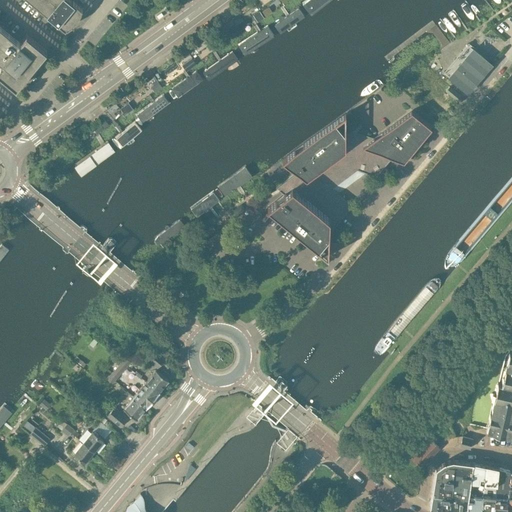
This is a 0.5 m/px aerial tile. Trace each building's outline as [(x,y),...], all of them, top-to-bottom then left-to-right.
[(82,9),(71,0),(29,0),(65,29),(82,9)] [(304,15),(298,8),(275,24),(280,31),(304,15)] [(26,33),(19,41),(0,25),(0,60),(2,62),(0,63),(0,74),(15,87),(39,58),(46,50),(26,33)] [(237,45),(240,51),(271,34),(267,28),(237,45)] [(206,56),(209,43),(201,41),(197,54),(206,56)] [(219,41),(212,45),(215,49),(215,50),(222,45),(219,41)] [(468,92),(491,64),(467,44),(444,71),(468,92)] [(202,69),(206,76),(234,56),(229,49),(202,69)] [(192,59),(182,66),(186,71),(192,67),(196,64),(192,59)] [(355,86),(362,97),(394,73),(387,63),(355,86)] [(202,78),(196,71),(173,88),(178,95),(202,78)] [(435,77),(419,94),(431,104),(447,87),(435,77)] [(153,85),(150,87),(154,92),(161,87),(156,79),(151,83),(153,85)] [(463,98),(449,86),(446,91),(459,102),(463,98)] [(163,97),(136,114),(140,122),(168,105),(163,97)] [(412,110),(374,138),(363,147),(393,157),(404,161),(432,127),(412,110)] [(345,150),(346,135),(343,131),(345,129),(346,113),(282,159),(298,172),(306,179),(345,150)] [(108,127),(103,121),(100,123),(105,130),(108,127)] [(139,129),(134,123),(115,138),(121,144),(139,129)] [(94,128),(98,134),(103,130),(99,124),(94,128)] [(376,177),(384,167),(393,157),(363,147),(374,138),(351,130),(346,135),(345,150),(306,179),(298,172),(276,188),(283,195),(292,188),(330,219),(329,234),(353,206),(333,189),(357,171),(376,177)] [(79,173),(112,150),(108,143),(75,166),(79,173)] [(246,168),(219,187),(226,196),(252,177),(246,168)] [(292,188),(283,195),(268,206),(328,256),(329,234),(330,219),(292,188)] [(215,191),(192,207),(197,214),(220,197),(215,191)] [(180,218),(153,238),(157,245),(185,225),(180,218)] [(190,243),(194,247),(203,240),(201,238),(197,240),(195,239),(190,243)] [(511,345),(505,355),(498,381),(501,382),(503,374),(509,375),(510,369),(506,368),(505,368),(505,367),(506,367),(511,368),(511,362),(507,361),(509,351),(511,351),(511,345)] [(165,360),(156,353),(153,349),(146,358),(158,368),(165,360)] [(170,353),(165,349),(161,354),(166,358),(170,353)] [(511,351),(509,351),(507,361),(511,362),(511,368),(506,367),(505,367),(505,368),(506,368),(510,369),(509,375),(503,374),(501,382),(498,381),(496,390),(495,390),(493,398),(495,398),(491,413),(490,412),(488,421),(489,421),(488,428),(493,429),(493,431),(504,433),(504,432),(510,434),(511,427),(511,426),(511,351)] [(126,357),(120,363),(125,368),(131,361),(126,357)] [(118,376),(125,368),(120,363),(113,372),(118,376)] [(159,392),(169,380),(156,370),(146,381),(159,392)] [(112,383),(118,376),(113,372),(107,378),(112,383)] [(159,392),(146,381),(134,396),(146,407),(147,407),(159,393),(159,392)] [(137,418),(146,407),(134,396),(124,408),(137,418)] [(0,412),(0,428),(12,413),(5,406),(0,412)] [(114,407),(107,415),(120,426),(127,418),(114,407)] [(62,419),(59,422),(70,432),(73,428),(62,419)] [(70,432),(59,422),(56,426),(68,435),(70,432)] [(49,438),(35,427),(30,433),(44,445),(49,438)] [(93,431),(84,442),(94,451),(103,440),(93,431)] [(470,448),(472,438),(462,435),(460,445),(470,448)] [(419,466),(439,446),(432,440),(412,460),(419,466)] [(85,462),(94,451),(84,442),(74,453),(85,462)] [(466,511),(468,498),(473,462),(465,461),(465,460),(460,460),(453,459),(445,461),(444,461),(436,467),(430,506),(433,509),(433,510),(459,511),(466,511)] [(480,511),(483,489),(477,488),(477,482),(479,481),(480,482),(484,483),(486,465),(473,462),(468,498),(466,511),(480,511)] [(493,511),(495,494),(498,467),(486,465),(484,483),(483,489),(480,511),(493,511)] [(509,484),(511,470),(498,467),(495,494),(499,495),(506,495),(508,495),(509,487),(508,487),(509,484)] [(140,493),(137,497),(133,501),(132,502),(131,503),(129,504),(128,505),(127,506),(126,509),(124,511),(123,511),(146,511),(145,510),(145,508),(144,507),(144,505),(144,504),(144,502),(144,501),(143,499),(143,498),(142,497),(142,495),(141,494),(140,493)] [(506,511),(508,495),(506,495),(505,498),(499,498),(499,495),(495,494),(493,511),(506,511)]
